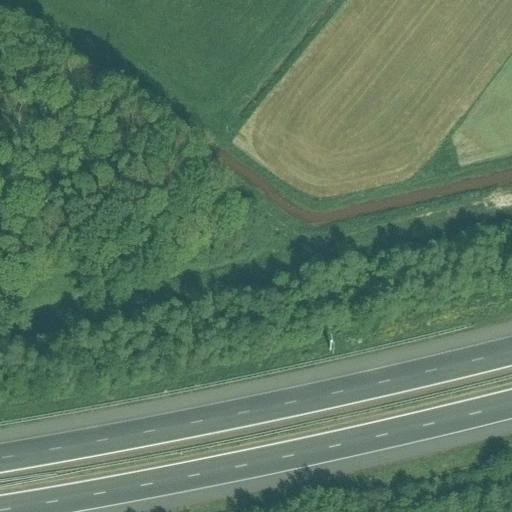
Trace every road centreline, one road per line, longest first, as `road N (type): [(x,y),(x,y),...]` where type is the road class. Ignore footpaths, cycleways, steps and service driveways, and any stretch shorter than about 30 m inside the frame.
road 1 (motorway): [(0,510),(274,460),(511,401)]
road 2 (motorway): [(511,349),(266,409),(0,457)]
